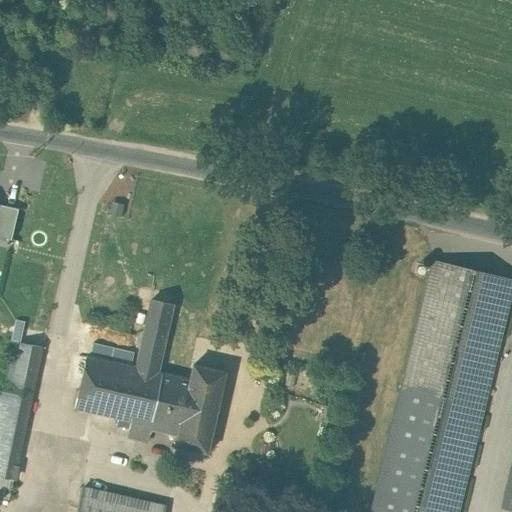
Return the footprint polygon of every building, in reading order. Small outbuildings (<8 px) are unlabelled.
[(0,236),(10,239),(17,207),(0,202),(0,236)] [(129,218),(130,210),(115,207),(114,215),(129,218)] [(459,511),(511,297),(511,278),(435,260),(372,511),(459,511)] [(174,304),(150,299),(135,366),(159,371),(174,304)] [(16,341),(6,392),(0,390),(0,476),(13,480),(41,346),(16,341)] [(135,366),(87,355),(76,408),(151,425),(163,372),(159,371),(135,366)] [(190,378),(163,372),(151,425),(178,431),(174,446),(206,453),(225,371),(193,364),(190,378)] [(164,511),(165,508),(81,489),(75,511),(164,511)]
